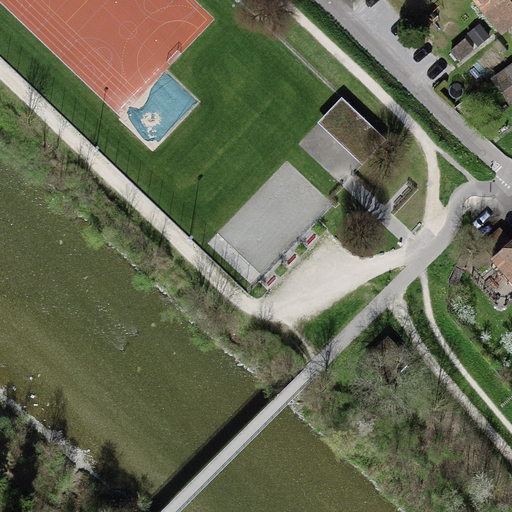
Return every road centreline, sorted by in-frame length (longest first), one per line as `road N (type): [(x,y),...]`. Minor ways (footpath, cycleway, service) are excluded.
road 1 (track): [(260,314),(0,67)]
road 2 (track): [(433,251),(429,144),(281,0)]
road 3 (residential): [(325,0),(511,175)]
road 4 (track): [(392,290),(423,347),(511,452)]
road 5 (track): [(260,314),(298,309),(402,255),(421,263)]
